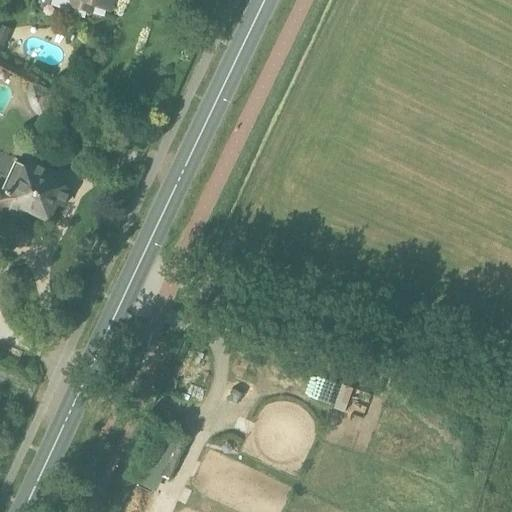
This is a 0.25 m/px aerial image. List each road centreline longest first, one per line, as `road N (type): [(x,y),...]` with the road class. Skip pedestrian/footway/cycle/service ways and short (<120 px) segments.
road 1 (secondary): [(24,511),(265,0)]
road 2 (track): [(511,379),(137,266)]
